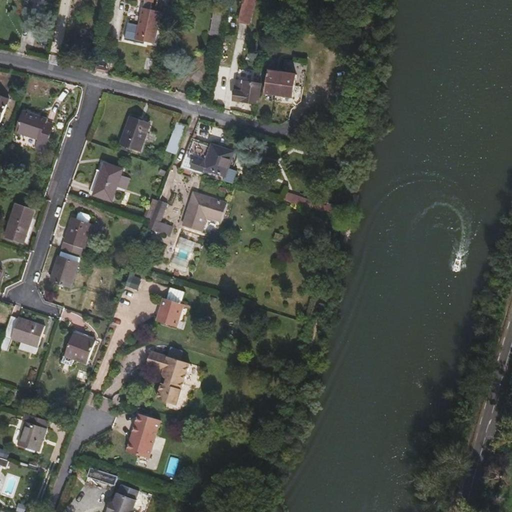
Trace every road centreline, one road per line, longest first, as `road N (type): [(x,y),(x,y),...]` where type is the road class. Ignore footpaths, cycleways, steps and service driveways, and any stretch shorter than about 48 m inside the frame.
road 1 (residential): [(0,57),(354,153)]
road 2 (primary): [(464,511),(511,351)]
road 3 (residential): [(38,511),(83,389)]
